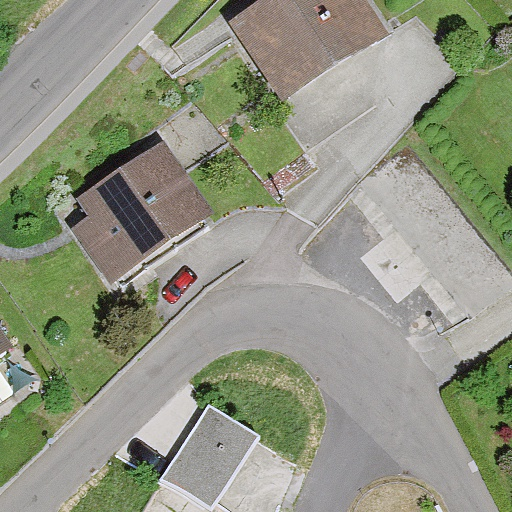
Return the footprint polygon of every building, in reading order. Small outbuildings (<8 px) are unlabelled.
[(386,45),(356,0),(279,0),(231,31),(282,111),(386,45)] [(361,185),(469,317),(511,282),(511,263),(413,143),(361,185)] [(213,223),(161,148),(79,203),(92,221),(73,233),(113,292),(213,223)] [(0,362),(11,355),(0,339),(0,362)] [(276,511),(297,465),(188,398),(142,473),(206,511),(214,511),(218,508),(224,511),(276,511)]
